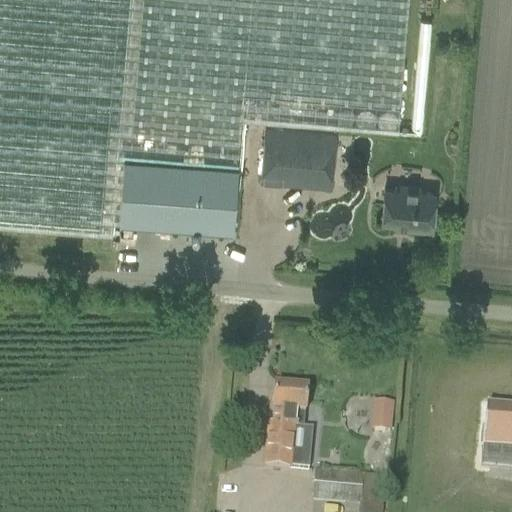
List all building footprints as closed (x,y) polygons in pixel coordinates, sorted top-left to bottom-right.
[(112,223),(120,224),(125,156),(238,166),(242,121),(335,128),(397,134),(408,0),(0,0),(0,228),(111,237),(112,223)] [(265,127),(260,181),(330,187),(335,133),(265,127)] [(120,224),(233,233),(238,166),(125,156),(120,224)] [(395,229),(431,232),(435,194),(384,189),(381,223),(396,224),(395,229)] [(304,430),(305,415),(307,391),(275,388),(273,412),(274,412),(273,426),(269,426),(265,469),(308,473),(312,431),(304,430)] [(390,434),(392,405),(370,403),(367,432),(390,434)] [(511,412),(480,410),(477,451),(511,453),(511,412)] [(360,506),(363,478),(315,474),(312,502),(360,506)]
